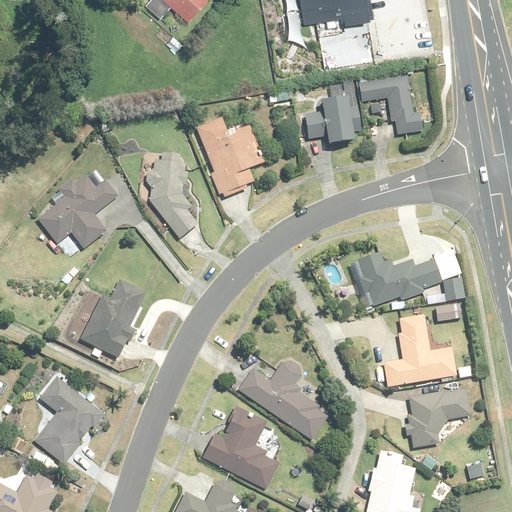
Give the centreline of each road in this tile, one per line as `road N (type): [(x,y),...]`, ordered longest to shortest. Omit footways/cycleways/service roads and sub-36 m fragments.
road 1 (residential): [(124,511),(181,365),(220,296),(264,251),(337,210),(398,188),(498,171)]
road 2 (trunk): [(498,171),(471,0)]
